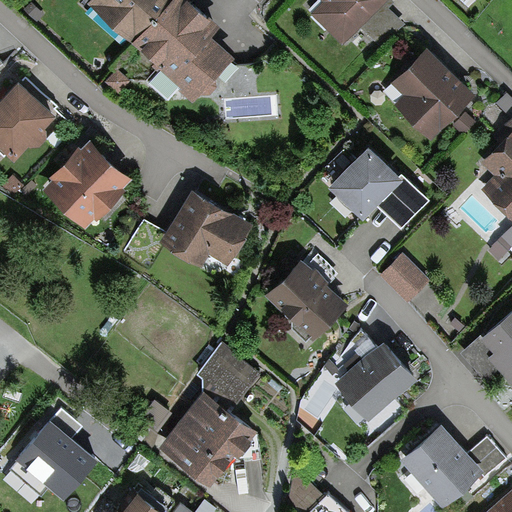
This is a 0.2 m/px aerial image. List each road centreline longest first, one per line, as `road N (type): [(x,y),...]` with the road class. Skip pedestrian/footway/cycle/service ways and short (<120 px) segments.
road 1 (residential): [(0,10),(117,115),(169,146)]
road 2 (residential): [(462,377),(363,267)]
road 3 (residential): [(462,377),(359,473)]
